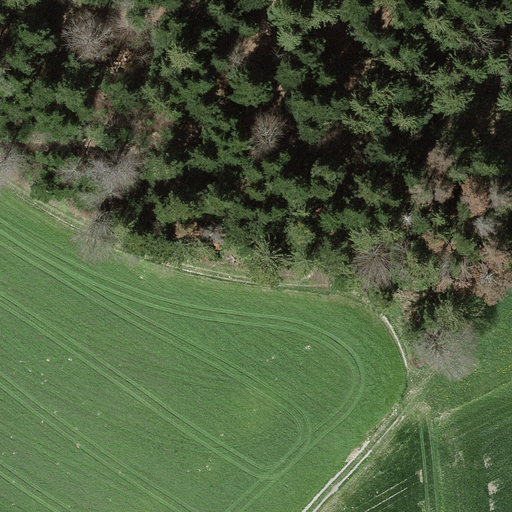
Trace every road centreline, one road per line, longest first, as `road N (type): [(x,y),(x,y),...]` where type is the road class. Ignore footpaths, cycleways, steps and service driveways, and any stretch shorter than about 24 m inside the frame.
road 1 (track): [(414,388),(376,314),(350,290),(166,259),(65,218),(0,178)]
road 2 (track): [(309,511),(511,261)]
